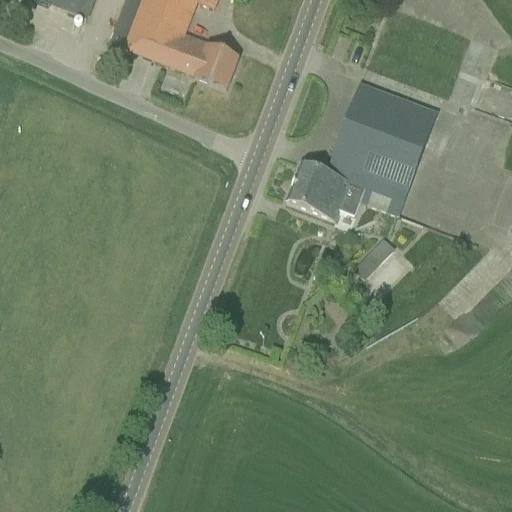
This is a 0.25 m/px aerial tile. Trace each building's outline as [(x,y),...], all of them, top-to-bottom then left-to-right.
[(17,0),(83,25),(93,0),(17,0)] [(225,95),(237,64),(205,52),(206,49),(182,40),(195,8),(212,14),(217,0),(144,0),(141,8),(126,3),(108,50),(193,82),(193,83),(225,95)] [(359,91),(325,180),(364,195),(358,208),(396,222),(436,119),(359,91)] [(284,208),(303,215),(334,227),(338,216),(353,222),(358,208),(364,195),(325,180),(298,170),(284,208)] [(369,242),(342,271),(371,297),(397,269),(369,242)]
